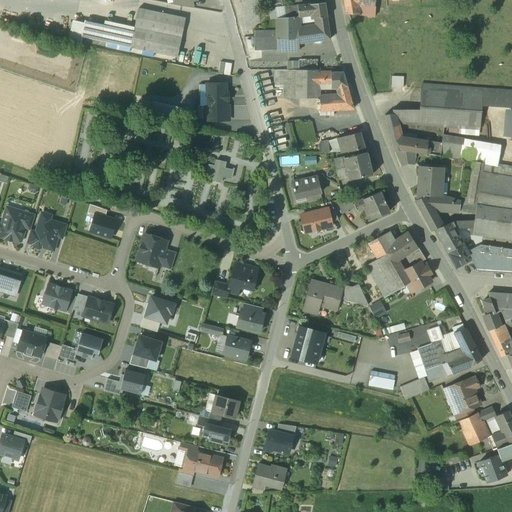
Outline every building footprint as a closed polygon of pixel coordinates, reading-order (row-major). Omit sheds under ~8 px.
[(325,3),(297,6),(298,16),(298,17),(312,15),(313,27),(328,25),(327,17),(325,3)] [(297,6),(285,8),(286,17),(298,16),(297,6)] [(374,7),(346,6),(347,14),(359,15),(374,17),(374,7)] [(185,18),(138,8),(134,28),(181,38),(185,18)] [(286,17),(277,18),(277,31),(277,39),(298,39),(298,30),(298,17),(298,16),(286,17)] [(133,34),(84,23),(81,37),(130,47),(133,34)] [(313,27),(298,30),(298,39),(299,43),(313,42),(322,40),(330,39),(328,25),(313,27)] [(181,38),(134,28),(133,34),(130,47),(177,57),(181,38)] [(265,31),(254,30),(255,50),(266,50),(265,31)] [(277,31),(265,31),(266,50),(277,50),(277,39),(277,31)] [(298,39),(277,39),(277,50),(277,51),(299,51),(299,43),(298,39)] [(299,62),(299,70),(318,70),(318,60),(299,60),(299,62)] [(299,62),(287,62),(287,70),(299,70),(299,62)] [(284,70),(276,70),(275,86),(284,87),(284,70)] [(287,70),(284,70),(284,87),(283,97),(317,98),(317,84),(317,73),(318,70),(299,70),(287,70)] [(343,72),(317,73),(317,84),(330,84),(331,86),(336,86),(337,95),(349,94),(343,72)] [(404,78),(392,78),(392,89),(404,89),(404,78)] [(225,93),(225,84),(207,84),(207,106),(226,106),(225,101),(229,100),(228,93),(225,93)] [(482,88),(422,84),(422,89),(420,110),(419,124),(479,129),(481,100),(482,88)] [(511,90),(482,88),(481,100),(511,102),(511,90)] [(337,95),(321,96),(319,101),(319,111),(353,109),(349,94),(337,95)] [(207,106),(204,106),(205,120),(229,120),(229,106),(226,106),(207,106)] [(420,110),(392,110),(393,114),(385,115),(386,122),(395,122),(396,123),(419,124),(420,110)] [(428,142),(400,139),(397,127),(388,128),(394,152),(396,152),(402,150),(403,150),(415,152),(426,154),(428,142)] [(360,132),(339,138),(340,141),(343,152),(351,151),(365,148),(360,132)] [(501,146),(442,135),(441,145),(440,156),(472,161),(472,162),(486,164),(498,166),(498,165),(501,146)] [(337,138),(328,141),(329,152),(343,152),(340,141),(338,142),(337,138)] [(328,141),(319,143),(320,153),(323,153),(329,152),(328,141)] [(441,145),(428,142),(426,154),(440,156),(441,145)] [(403,150),(402,150),(396,152),(401,165),(407,163),(414,164),(415,152),(403,150)] [(367,153),(352,156),(344,158),(348,176),(349,180),(372,175),(367,153)] [(344,158),(334,160),(335,168),(341,166),(344,177),(348,176),(344,158)] [(233,170),(224,168),(225,162),(216,160),(214,166),(209,165),(207,174),(212,175),(211,181),(220,183),(222,177),(231,179),(233,170)] [(498,166),(486,164),(472,162),(471,167),(483,169),(482,172),(486,172),(487,166),(497,168),(498,166)] [(341,166),(335,168),(338,179),(344,177),(341,166)] [(511,170),(497,168),(487,166),(486,172),(511,176),(511,170)] [(442,168),(420,167),(417,195),(425,196),(440,197),(442,168)] [(483,169),(471,167),(465,202),(476,204),(482,172),(483,169)] [(511,176),(486,172),(482,172),(476,204),(511,209),(511,176)] [(316,177),(293,182),(294,187),(293,187),(294,191),(296,198),(305,196),(320,193),(316,177)] [(379,192),(355,203),(359,210),(363,208),(366,215),(370,214),(372,219),(389,212),(379,192)] [(432,209),(425,196),(414,200),(431,231),(434,230),(442,226),(432,209)] [(440,197),(425,196),(432,209),(459,210),(460,202),(459,201),(448,199),(449,197),(440,197)] [(349,198),(335,201),(341,214),(354,208),(349,198)] [(511,209),(476,204),(474,222),(473,230),(478,231),(478,234),(482,234),(482,233),(511,237),(511,209)] [(96,214),(106,217),(108,210),(90,205),(88,212),(96,214)] [(23,212),(9,208),(7,209),(2,225),(0,230),(0,236),(18,242),(21,241),(25,229),(30,212),(24,211),(23,212)] [(333,208),(328,209),(331,223),(338,219),(333,208)] [(328,209),(301,215),(305,232),(332,226),(331,223),(328,209)] [(35,214),(30,212),(25,229),(30,231),(31,229),(35,214)] [(92,232),(111,238),(116,220),(106,217),(96,214),(93,224),(94,224),(92,232)] [(62,224),(41,217),(36,231),(32,244),(33,244),(34,247),(39,248),(42,247),(53,250),(58,237),(62,224)] [(442,226),(434,230),(445,248),(459,240),(454,230),(456,228),(453,221),(442,226)] [(474,222),(469,221),(453,221),(456,228),(469,228),(470,235),(478,234),(478,231),(473,230),(474,222)] [(67,226),(62,224),(58,237),(63,238),(67,226)] [(30,231),(27,242),(32,244),(36,231),(31,229),(30,231)] [(408,232),(395,241),(389,231),(384,234),(391,247),(390,248),(391,250),(397,261),(398,260),(408,254),(418,247),(408,232)] [(167,241),(145,234),(136,260),(159,267),(159,266),(165,249),(167,241)] [(391,247),(384,234),(369,243),(377,259),(366,265),(384,298),(407,284),(411,282),(404,271),(398,260),(397,261),(391,250),(390,248),(391,247)] [(459,240),(445,248),(456,268),(471,259),(467,252),(460,239),(459,240)] [(511,249),(479,245),(467,252),(471,259),(476,268),(511,270),(511,249)] [(176,252),(165,249),(159,266),(171,270),(176,252)] [(420,262),(404,271),(411,282),(407,284),(411,292),(431,282),(427,275),(431,273),(427,267),(424,269),(420,262)] [(259,269),(235,263),(230,284),(228,291),(229,291),(239,294),(242,285),(254,288),(259,269)] [(0,290),(15,296),(22,275),(7,271),(7,273),(0,270),(0,290)] [(230,284),(215,281),(211,295),(227,299),(229,291),(228,291),(230,284)] [(341,289),(312,281),(303,310),(316,313),(319,305),(336,310),(340,297),(342,289),(341,289)] [(72,291),(49,284),(46,292),(44,293),(42,297),(44,299),(42,304),(65,311),(70,295),(72,291)] [(352,287),(343,284),(341,289),(342,289),(340,297),(348,300),(352,287)] [(358,284),(352,287),(348,300),(368,305),(358,284)] [(496,293),(489,296),(490,298),(483,301),(485,308),(483,309),(486,315),(483,316),(489,331),(501,326),(496,313),(501,311),(508,307),(503,294),(497,296),(496,293)] [(78,294),(73,310),(84,313),(89,298),(78,294)] [(511,294),(503,294),(508,307),(501,311),(506,324),(511,322),(511,294)] [(77,297),(70,295),(65,311),(72,313),(73,310),(77,297)] [(174,304),(152,297),(146,316),(161,321),(166,323),(169,312),(171,313),(174,304)] [(84,315),(107,323),(113,305),(105,303),(106,301),(97,299),(97,300),(89,298),(84,313),(84,315)] [(386,311),(381,302),(371,307),(376,316),(386,311)] [(263,308),(246,304),(245,309),(261,313),(263,308)] [(245,309),(242,308),(240,317),(243,318),(241,327),(251,330),(252,332),(257,333),(258,332),(260,332),(262,323),(260,322),(263,313),(261,313),(245,309)] [(19,322),(21,315),(14,313),(11,320),(19,322)] [(141,327),(157,332),(161,321),(146,316),(144,316),(141,327)] [(18,324),(4,319),(3,323),(4,323),(1,334),(14,338),(18,324)] [(223,329),(209,325),(207,332),(221,336),(223,329)] [(501,326),(489,331),(501,357),(507,354),(511,352),(511,340),(510,341),(503,325),(501,326)] [(317,364),(325,333),(300,326),(292,357),(317,364)] [(443,326),(438,328),(441,337),(446,335),(443,326)] [(437,328),(427,331),(432,344),(441,340),(441,337),(438,328),(437,328)] [(46,337),(32,333),(31,330),(27,329),(24,330),(23,330),(17,349),(25,352),(24,353),(33,355),(33,354),(40,356),(46,337)] [(481,360),(465,329),(453,334),(461,348),(446,354),(449,362),(447,363),(452,374),(470,367),(481,360)] [(104,340),(82,333),(77,349),(75,354),(92,359),(94,353),(99,355),(104,340)] [(338,338),(354,342),(356,337),(339,333),(338,338)] [(409,333),(398,336),(400,343),(411,340),(409,333)] [(161,343),(140,336),(135,354),(150,358),(155,360),(161,343)] [(251,342),(227,336),(225,343),(229,344),(227,354),(246,359),(251,342)] [(432,344),(417,349),(425,372),(438,366),(442,377),(452,374),(447,363),(449,362),(446,354),(441,340),(432,344)] [(49,342),(45,356),(57,360),(59,356),(61,346),(49,342)] [(75,354),(77,349),(62,345),(61,346),(59,356),(74,360),(75,354)] [(130,364),(147,368),(150,358),(135,354),(133,353),(130,364)] [(122,383),(120,389),(124,390),(141,394),(146,375),(125,369),(122,383)] [(394,380),(370,376),(368,385),(392,390),(394,380)] [(424,378),(400,387),(405,400),(429,390),(424,378)] [(474,378),(447,389),(457,413),(471,408),(477,405),(473,396),(475,396),(473,389),(478,387),(474,378)] [(107,379),(104,391),(122,395),(124,390),(120,389),(122,383),(107,379)] [(180,392),(182,381),(176,380),(173,391),(180,392)] [(49,391),(44,391),(42,390),(35,414),(56,421),(57,418),(58,419),(64,401),(63,401),(64,397),(62,397),(58,393),(54,391),(49,391)] [(31,396),(17,391),(12,407),(26,412),(31,396)] [(239,401),(216,395),(212,412),(222,415),(235,418),(239,401)] [(492,407),(477,413),(481,422),(485,421),(495,416),(496,416),(492,407)] [(457,413),(455,415),(457,421),(459,420),(474,414),(471,408),(457,413)] [(511,443),(511,417),(508,410),(496,416),(495,416),(502,431),(504,430),(510,444),(511,443)] [(222,415),(212,412),(209,411),(207,417),(218,420),(221,421),(222,415)] [(474,414),(459,420),(463,431),(469,445),(487,438),(488,437),(487,437),(492,435),(485,421),(481,422),(477,413),(474,414)] [(207,417),(200,416),(197,425),(204,427),(205,423),(217,426),(218,420),(207,417)] [(502,431),(495,416),(485,421),(492,435),(487,437),(488,437),(487,438),(492,450),(497,449),(510,444),(504,430),(502,431)] [(457,421),(449,424),(454,434),(463,431),(459,420),(457,421)] [(217,426),(205,423),(204,427),(202,435),(209,437),(209,440),(222,444),(223,440),(227,442),(230,430),(217,426)] [(296,427),(278,424),(276,432),(293,436),(293,437),(296,427)] [(276,432),(269,430),(264,449),(271,451),(274,449),(289,453),(293,437),(293,436),(276,432)] [(15,431),(13,438),(24,441),(30,443),(32,437),(15,431)] [(0,443),(0,454),(18,460),(24,441),(13,438),(3,435),(0,443)] [(198,446),(182,442),(180,451),(187,453),(187,450),(196,452),(198,446)] [(511,443),(510,444),(497,449),(499,454),(501,458),(511,454),(511,443)] [(196,452),(187,450),(187,453),(184,466),(183,468),(193,470),(217,476),(222,458),(196,452)] [(459,453),(444,459),(446,467),(462,461),(459,453)] [(501,458),(499,454),(479,461),(487,482),(506,475),(507,475),(501,458)] [(271,467),(258,464),(252,485),(263,488),(264,484),(281,488),(286,469),(271,465),(271,467)] [(193,470),(183,468),(184,466),(181,465),(179,472),(192,476),(193,470)] [(192,476),(179,472),(176,484),(189,487),(192,476)] [(443,479),(432,480),(433,491),(444,491),(443,479)] [(263,488),(252,485),(250,494),(261,494),(263,488)] [(5,498),(1,511),(8,511),(12,501),(5,498)] [(189,511),(191,506),(174,502),(172,511),(173,511),(180,511),(181,510),(186,511),(189,511)]
